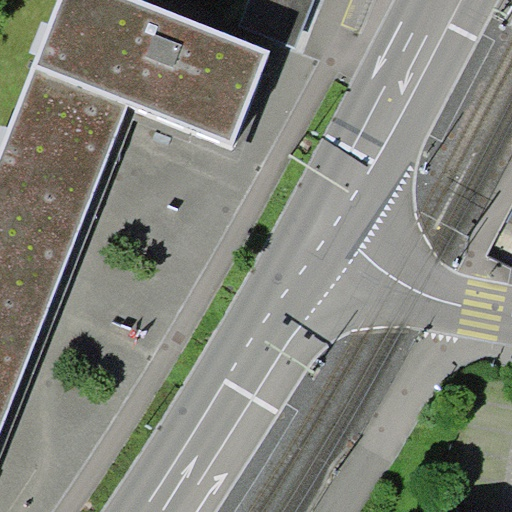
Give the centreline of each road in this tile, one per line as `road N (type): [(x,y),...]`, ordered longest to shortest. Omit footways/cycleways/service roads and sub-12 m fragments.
road 1 (secondary): [(311,279),(460,0)]
road 2 (secondary): [(151,511),(311,279)]
road 3 (residential): [(511,323),(311,279)]
